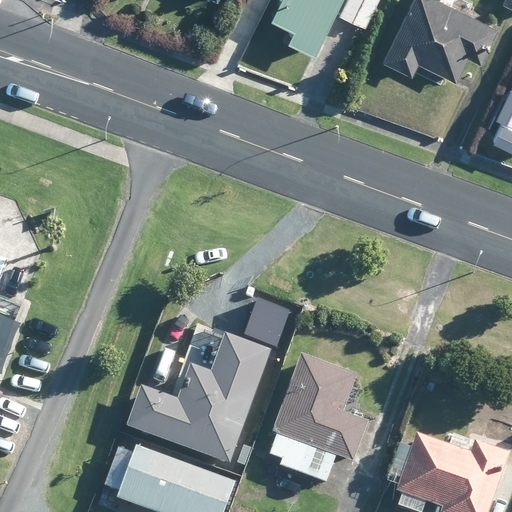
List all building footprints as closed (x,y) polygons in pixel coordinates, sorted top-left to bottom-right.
[(306,56),(335,0),(272,0),(262,20),(287,33),(281,43),(306,56)] [(359,25),(363,27),(375,0),(342,0),(336,14),(359,25)] [(445,4),(446,0),(432,0),(432,1),(431,0),(406,0),(376,62),(405,77),(409,70),(413,62),(442,76),(451,81),(452,80),(454,74),(463,57),(476,64),(493,28),(484,24),(445,4)] [(511,0),(500,0),(499,3),(507,7),(511,9),(511,0)] [(223,464),(263,352),(216,335),(206,362),(203,372),(181,364),(180,370),(169,400),(156,395),(143,390),(133,387),(119,426),(223,464)] [(349,376),(303,359),(294,355),(264,433),(270,435),(262,455),(275,459),(273,465),(277,467),(321,483),(331,457),(346,463),(361,422),(355,421),(358,413),(338,406),(345,387),(349,376)] [(463,452),(418,436),(410,433),(404,448),(392,444),(378,481),(390,486),(389,490),(397,493),(392,506),(408,511),(416,511),(420,503),(431,507),(428,511),(480,511),(502,454),(475,445),(467,441),(463,452)]
